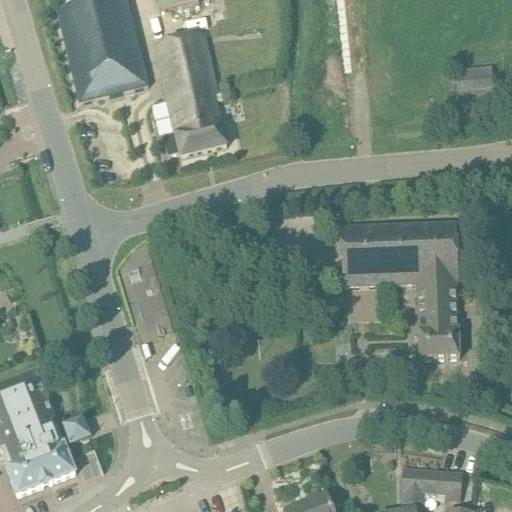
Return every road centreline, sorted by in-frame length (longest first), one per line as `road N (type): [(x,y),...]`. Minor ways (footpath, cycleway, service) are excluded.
road 1 (residential): [(85,239),(288,179),(511,156)]
road 2 (residential): [(153,462),(224,468),(360,424),(441,434),(511,459)]
road 3 (tertiary): [(85,239),(12,0)]
road 4 (tertiary): [(153,462),(85,239)]
